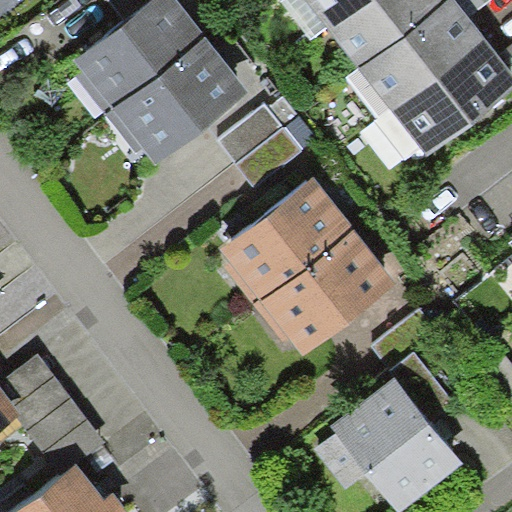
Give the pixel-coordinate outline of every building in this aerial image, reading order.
[(201,33),(174,0),(142,0),(128,11),(89,43),(128,91),(201,33)] [(120,0),(128,11),(142,0),(120,0)] [(356,0),(307,0),(326,24),(356,0)] [(441,0),(356,0),(326,24),(358,65),(441,0)] [(486,36),(457,0),(441,0),(358,65),(393,109),(486,36)] [(240,81),(201,33),(128,91),(167,139),(240,81)] [(511,88),(511,69),(486,36),(393,109),(428,154),(511,88)] [(239,153),(286,117),(268,94),(221,130),(239,153)] [(257,177),(304,140),(286,117),(239,153),(257,177)] [(352,225),(313,176),(216,252),(255,302),(352,225)] [(397,281),(352,225),(255,302),(300,358),(397,281)] [(511,370),(499,355),(487,366),(511,396),(511,370)] [(465,462),(397,376),(335,424),(403,510),(465,462)] [(0,382),(0,415),(16,404),(0,382)] [(113,511),(79,465),(13,511),(113,511)]
